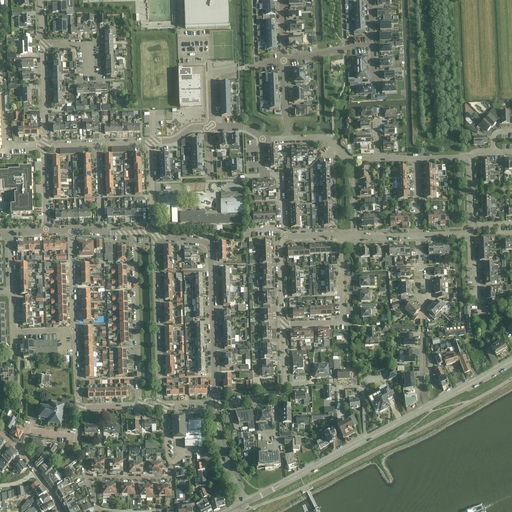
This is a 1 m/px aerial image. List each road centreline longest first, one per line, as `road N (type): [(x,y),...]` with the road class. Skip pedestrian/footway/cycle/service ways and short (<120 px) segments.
road 1 (tertiary): [(246,503),(511,361)]
road 2 (residential): [(215,403),(210,246),(153,235)]
road 3 (residential): [(134,232),(139,406)]
road 4 (residential): [(158,405),(153,235)]
road 5 (residential): [(165,405),(172,479),(87,479)]
road 6 (residential): [(282,324),(342,323),(340,235)]
road 7 (residential): [(215,403),(281,392),(282,324)]
road 8 (residential): [(210,127),(210,73),(283,60)]
